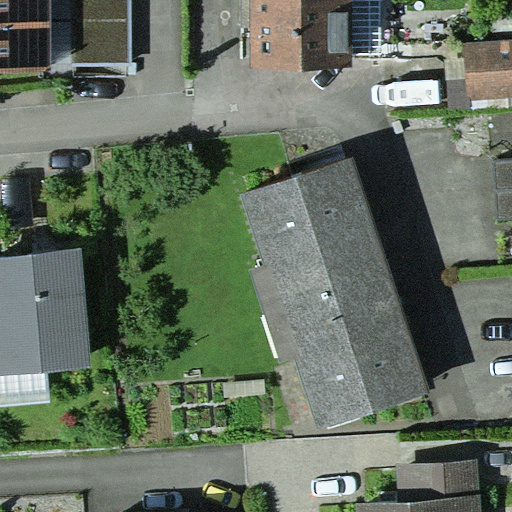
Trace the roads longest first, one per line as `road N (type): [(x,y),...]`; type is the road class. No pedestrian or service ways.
road 1 (residential): [(365,99),(0,130)]
road 2 (residential): [(0,476),(353,457)]
